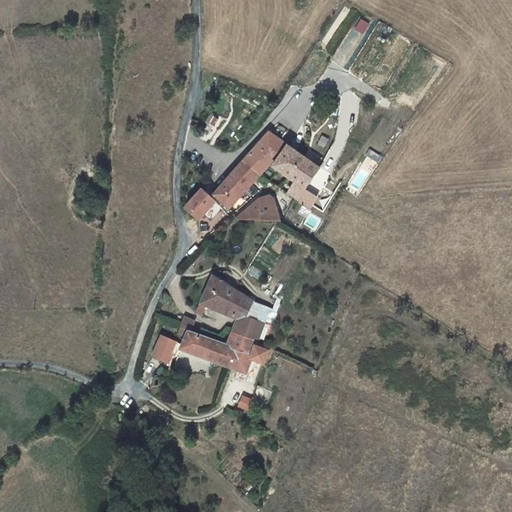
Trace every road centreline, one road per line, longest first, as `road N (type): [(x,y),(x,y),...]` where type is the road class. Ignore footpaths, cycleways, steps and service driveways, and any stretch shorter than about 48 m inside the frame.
road 1 (unclassified): [(0,364),(36,365),(98,390),(121,390),(139,329),(179,256),(175,185),(196,65),(196,0)]
road 2 (unknown): [(182,119),(194,148),(229,152),(334,83),(349,102),(347,129),(324,172)]
